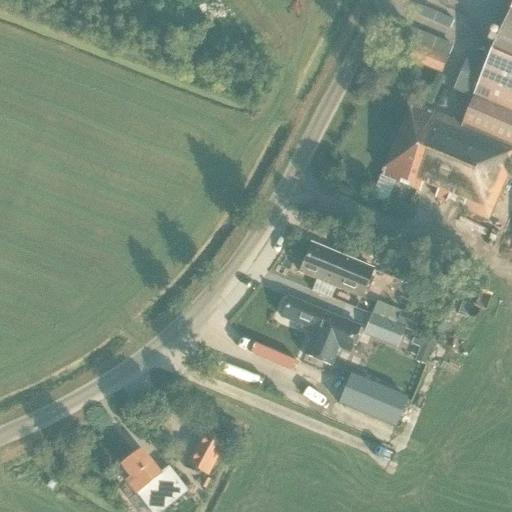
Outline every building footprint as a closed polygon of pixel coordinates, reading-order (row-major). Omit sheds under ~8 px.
[(511,10),(492,61),(478,56),(470,75),(463,72),(455,91),(462,95),(475,99),(470,107),(475,110),(467,127),(416,106),(385,176),(400,182),(488,221),(511,169),(506,167),(511,152),(511,10)] [(400,182),(385,176),(376,197),(391,204),(400,182)] [(297,274),(361,300),(364,291),(368,293),(374,279),(371,278),(374,269),(310,243),(297,274)] [(360,329),(347,323),(289,299),(281,318),(315,332),(305,356),(332,367),(339,350),(349,355),(353,347),(355,348),(359,338),(357,336),(360,329)] [(418,333),(423,321),(377,302),(364,334),(387,344),(396,324),(418,333)] [(425,365),(434,343),(415,335),(411,345),(420,349),(415,361),(425,365)] [(406,399),(404,399),(351,378),(339,405),(394,428),(398,417),(406,399)] [(185,465),(209,477),(226,444),(203,432),(185,465)] [(123,482),(134,496),(136,494),(149,511),(161,511),(186,492),(168,468),(158,476),(140,452),(120,467),(129,478),(123,482)] [(204,478),(200,486),(205,489),(210,480),(204,478)] [(55,486),(50,483),(46,488),(51,491),(55,486)]
